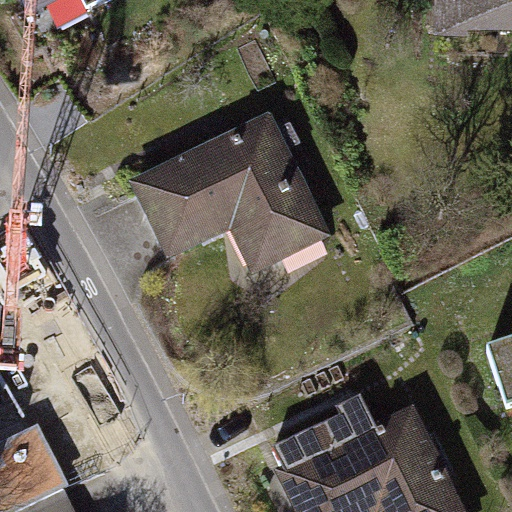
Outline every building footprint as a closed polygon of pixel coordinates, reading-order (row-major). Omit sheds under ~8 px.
[(23,0),(31,15),(59,0),(86,0),(91,8),(106,0),(23,0)] [(511,0),(434,0),(433,43),(511,44),(511,0)] [(272,116),(133,183),(171,262),(234,232),(254,275),(332,238),(272,116)] [(511,340),(491,347),(511,412),(511,411),(511,340)] [(0,486),(25,473),(0,424),(0,377),(13,371),(0,346),(0,486)] [(466,511),(415,409),(278,477),(295,511),(466,511)] [(74,511),(64,491),(22,511),(74,511)]
